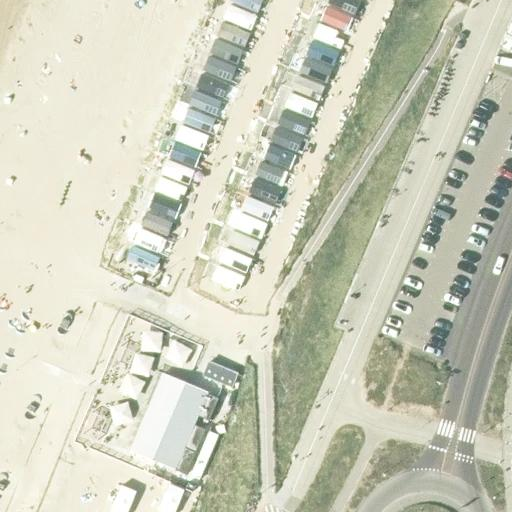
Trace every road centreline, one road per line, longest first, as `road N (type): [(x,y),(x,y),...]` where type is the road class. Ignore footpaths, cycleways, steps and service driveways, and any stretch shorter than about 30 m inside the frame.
road 1 (primary): [(511,239),(420,488)]
road 2 (primary): [(464,500),(469,438),(511,306)]
